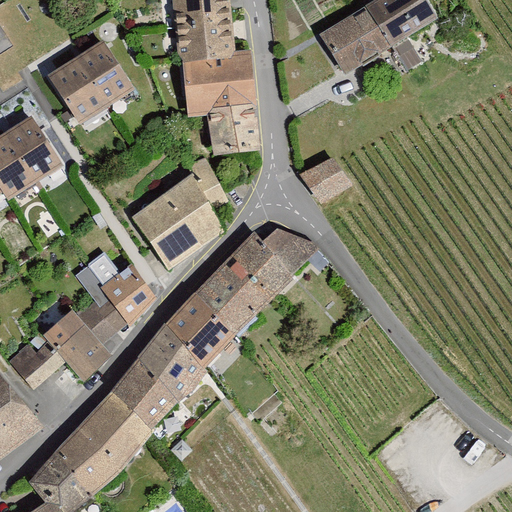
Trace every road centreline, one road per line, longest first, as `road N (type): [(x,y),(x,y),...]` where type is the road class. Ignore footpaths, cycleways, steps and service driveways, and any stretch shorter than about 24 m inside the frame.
road 1 (residential): [(284,188),(140,350),(0,485)]
road 2 (residential): [(284,188),(439,380),(511,439)]
road 3 (residential): [(255,0),(281,103),(284,188)]
